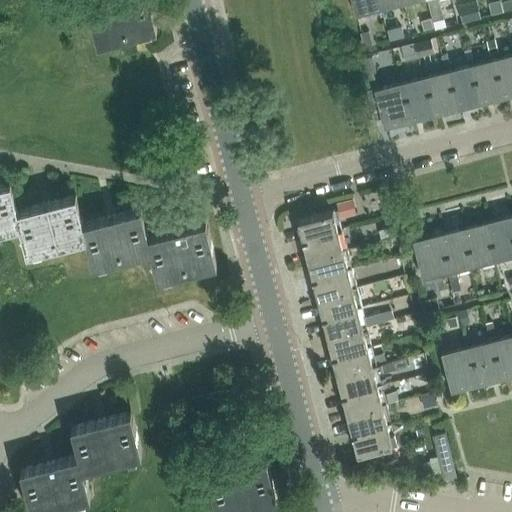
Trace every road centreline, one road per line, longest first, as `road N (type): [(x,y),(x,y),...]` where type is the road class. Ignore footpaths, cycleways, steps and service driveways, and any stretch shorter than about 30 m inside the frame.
road 1 (residential): [(0,442),(107,363),(272,320)]
road 2 (residential): [(241,201),(511,131)]
road 3 (tertiary): [(241,201),(190,0)]
road 4 (tertiary): [(321,509),(272,320)]
road 5 (residential): [(321,509),(363,498),(446,511)]
road 6 (tertiary): [(272,320),(241,201)]
